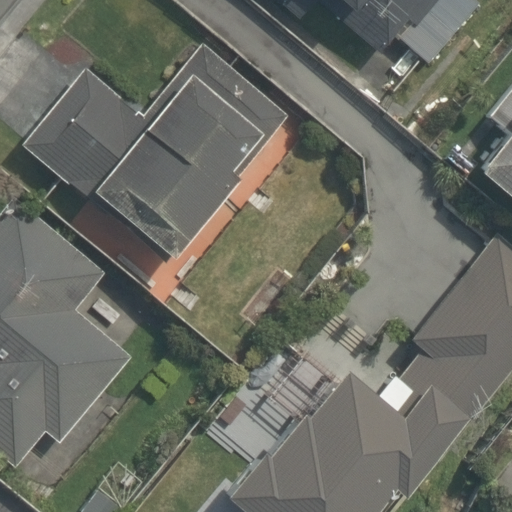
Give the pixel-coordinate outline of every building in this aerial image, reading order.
[(298,0),(321,20),(335,5),(404,70),(468,0),(298,0)] [(168,122),(104,75),(45,156),(194,266),(312,106),(226,43),(168,122)] [(511,118),(504,131),(511,136),(511,167),(492,196),(511,210),(511,118)] [(61,435),(115,357),(62,321),(102,263),(13,202),(0,220),(0,454),(12,463),(40,421),(61,435)] [(499,403),(511,388),(511,241),(428,339),(446,355),(399,408),(372,385),(261,511),(417,511),(506,410),(499,403)]
